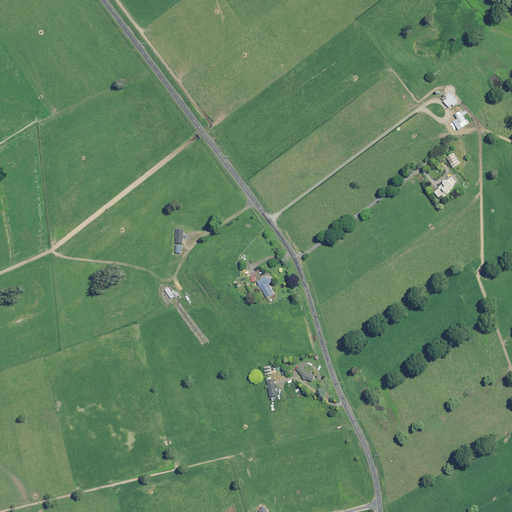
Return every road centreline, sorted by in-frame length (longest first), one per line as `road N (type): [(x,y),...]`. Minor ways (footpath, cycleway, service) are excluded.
road 1 (tertiary): [(104,0),(293,256),(374,473),(380,511)]
road 2 (track): [(511,369),(480,273),(480,131),(455,130),(420,108),(270,220)]
road 3 (track): [(252,197),(219,225),(171,247),(167,265),(49,249),(0,270)]
